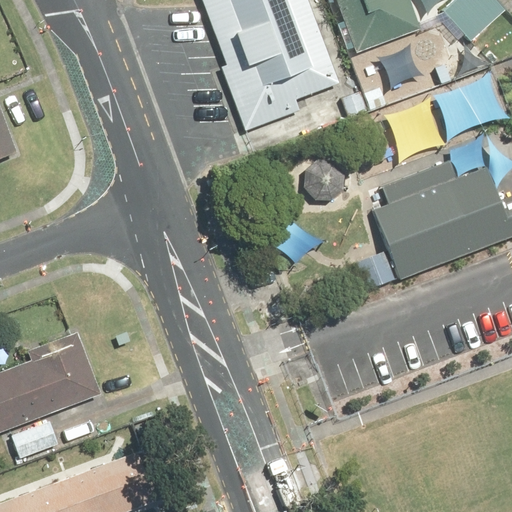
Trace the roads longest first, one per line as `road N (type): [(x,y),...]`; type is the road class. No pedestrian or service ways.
road 1 (residential): [(166,232),(236,360),(295,511)]
road 2 (residential): [(244,511),(192,375),(166,232)]
road 3 (residential): [(73,0),(155,205)]
road 4 (residential): [(0,265),(155,205)]
